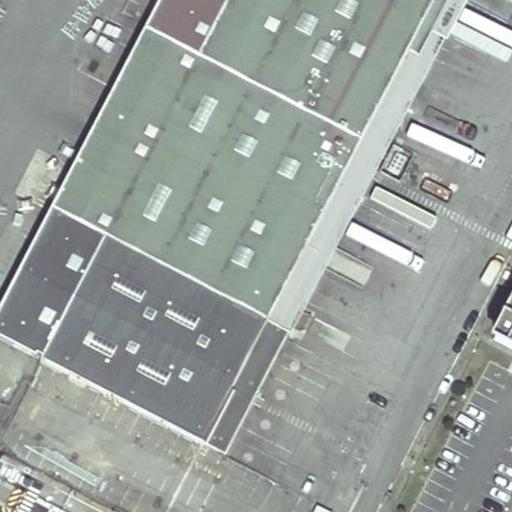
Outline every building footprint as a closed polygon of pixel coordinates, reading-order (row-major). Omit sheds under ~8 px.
[(39,362),(202,446),(266,322),(409,47),(433,0),(225,0),(197,57),(104,238),(50,207),(0,304),(0,341),(34,359),(36,356),(41,359),(39,362)] [(433,0),(409,47),(427,57),(456,0),(433,0)] [(142,26),(50,207),(104,238),(197,57),(142,26)] [(427,57),(409,47),(266,322),(288,334),(289,334),(432,60),(427,57)] [(511,288),(501,310),(503,311),(499,317),(494,325),(494,333),(511,342),(511,288)] [(224,457),(288,334),(266,322),(202,446),(224,457)] [(180,511),(200,511),(218,476),(32,384),(10,427),(180,511)]
